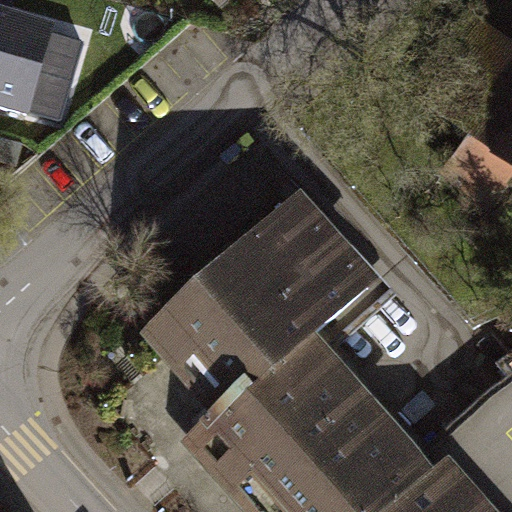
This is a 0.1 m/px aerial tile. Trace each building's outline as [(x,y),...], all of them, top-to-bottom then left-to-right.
[(206,0),(222,17),(241,0),(206,0)] [(0,17),(0,112),(26,120),(51,32),(0,17)] [(511,92),(464,159),(511,193),(511,92)] [(278,220),(148,336),(233,431),(207,454),(259,511),(511,511),(471,467),(445,490),(325,356),(367,319),(278,220)] [(0,511),(8,511),(0,502),(0,511)]
